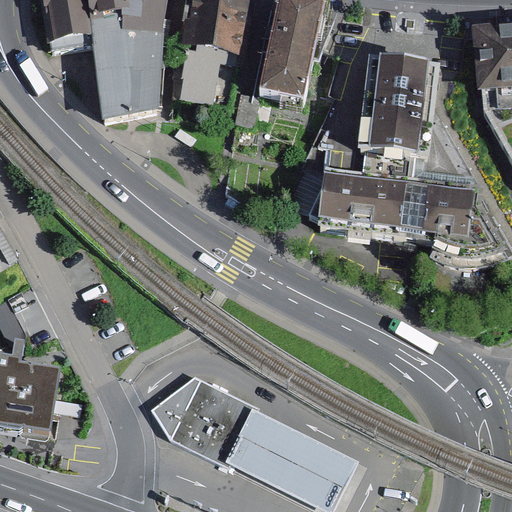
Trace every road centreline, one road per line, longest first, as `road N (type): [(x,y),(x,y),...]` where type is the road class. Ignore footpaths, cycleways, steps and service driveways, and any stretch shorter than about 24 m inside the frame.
road 1 (secondary): [(473,406),(441,377),(234,265),(159,214),(33,98),(0,34)]
road 2 (residential): [(117,511),(131,473),(126,427),(0,190)]
